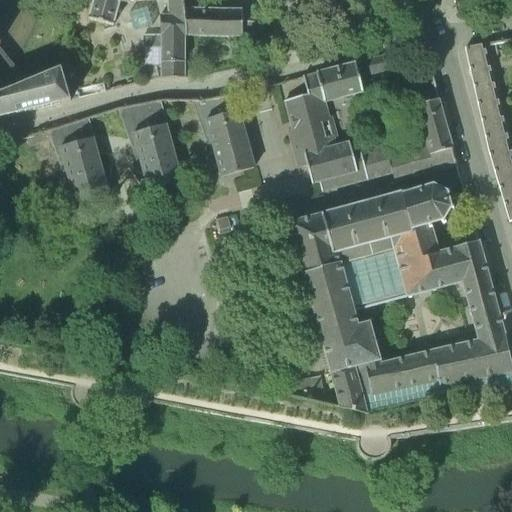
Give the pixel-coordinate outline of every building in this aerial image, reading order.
[(160,35),(184,36),(242,38),(242,36),(258,36),(264,31),(264,18),(259,13),(243,12),(243,11),(184,9),(183,0),(93,0),(88,19),(114,27),(121,3),(145,1),(145,2),(167,0),(167,15),(161,15),(160,35)] [(148,8),(129,14),(134,32),(153,26),(148,8)] [(184,36),(160,35),(143,35),(143,48),(144,48),(144,66),(161,66),(161,78),(185,78),(184,36)] [(0,118),(71,102),(61,69),(28,82),(12,62),(5,53),(0,47),(0,45),(4,42),(0,39),(0,118)] [(484,48),(483,45),(465,49),(469,67),(488,63),(484,48)] [(284,102),(291,128),(330,118),(326,104),(364,94),(359,78),(392,70),(388,56),(303,79),(308,95),(284,102)] [(488,63),(469,67),(473,85),(492,80),(488,63)] [(492,80),(473,85),(477,102),(496,97),(492,80)] [(387,155),(392,174),(395,183),(458,166),(454,155),(435,89),(405,97),(419,147),(388,155),(387,155)] [(206,101),(193,101),(208,145),(211,144),(220,178),(238,173),(256,168),(240,113),(241,113),(236,94),(206,101)] [(496,97),(477,102),(481,119),(501,114),(496,97)] [(160,100),(118,110),(135,160),(138,159),(147,192),(183,183),(167,125),(160,100)] [(501,114),(481,119),(485,136),(505,131),(501,114)] [(330,118),(291,128),(291,130),(287,131),(297,169),(307,166),(312,186),(320,184),(323,193),(392,174),(387,155),(388,155),(386,147),(361,154),(360,150),(352,152),(349,142),(340,145),(333,117),(330,118)] [(89,119),(48,132),(63,173),(65,172),(75,206),(110,196),(89,119)] [(505,131),(485,136),(489,154),(510,148),(505,131)] [(511,157),(510,148),(489,154),(494,170),(511,165),(511,157)] [(511,165),(494,170),(499,187),(511,184),(511,165)] [(511,184),(499,187),(504,204),(511,202),(511,184)] [(443,222),(452,209),(447,192),(433,185),(404,193),(403,191),(322,214),(287,223),(302,275),(311,309),(329,376),(330,375),(339,407),(368,414),(364,397),(371,395),(372,398),(438,383),(439,387),(511,371),(504,335),(484,264),(479,243),(441,253),(433,226),(443,222)] [(287,397),(327,405),(320,376),(283,384),(287,397)] [(511,412),(499,415),(471,417),(472,428),(511,422),(511,412)]
